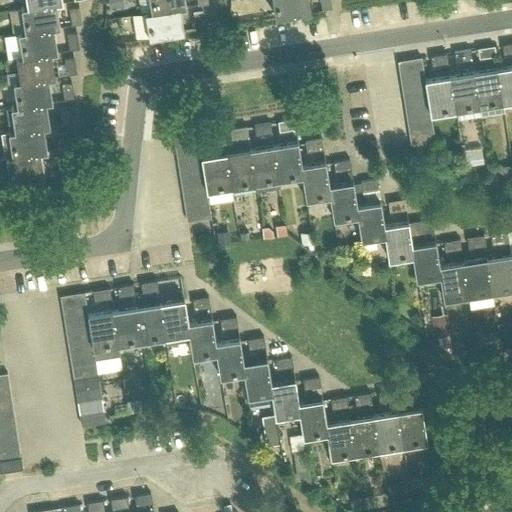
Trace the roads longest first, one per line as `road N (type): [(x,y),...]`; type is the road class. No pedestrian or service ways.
road 1 (residential): [(0,260),(95,245),(122,220),(132,89),(152,72),(511,16)]
road 2 (residential): [(0,503),(11,487),(217,456)]
